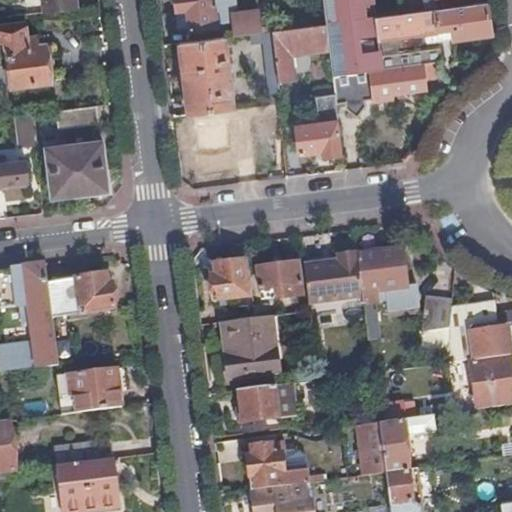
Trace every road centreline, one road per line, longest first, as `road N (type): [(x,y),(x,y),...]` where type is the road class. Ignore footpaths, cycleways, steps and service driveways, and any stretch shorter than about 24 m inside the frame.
road 1 (residential): [(460,185),(156,225)]
road 2 (residential): [(194,511),(156,225)]
road 3 (residential): [(156,225),(127,0)]
road 4 (residential): [(156,225),(0,244)]
